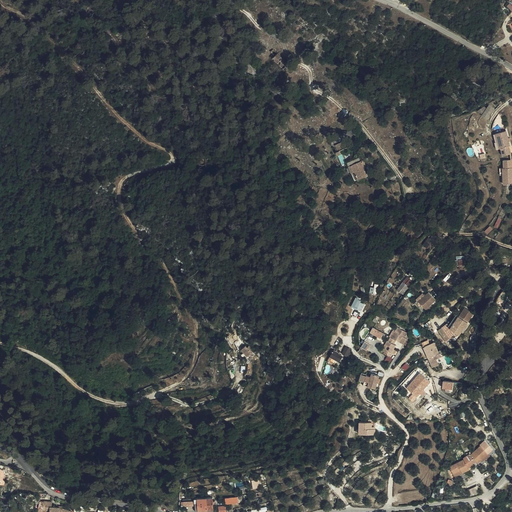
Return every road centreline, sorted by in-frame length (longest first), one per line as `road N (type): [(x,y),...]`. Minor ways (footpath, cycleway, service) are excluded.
road 1 (track): [(10,0),(112,113),(172,157),(162,169),(122,182),(119,193),(123,212),(180,299),(198,354),(196,370),(175,388),(102,402),(54,366),(0,345)]
road 2 (track): [(511,246),(478,234),(418,230),(393,164),(313,87),(307,67),(283,42),(233,0)]
road 3 (unclassified): [(0,446),(59,494),(164,511)]
road 4 (unclassified): [(511,351),(490,360),(482,347),(511,269)]
